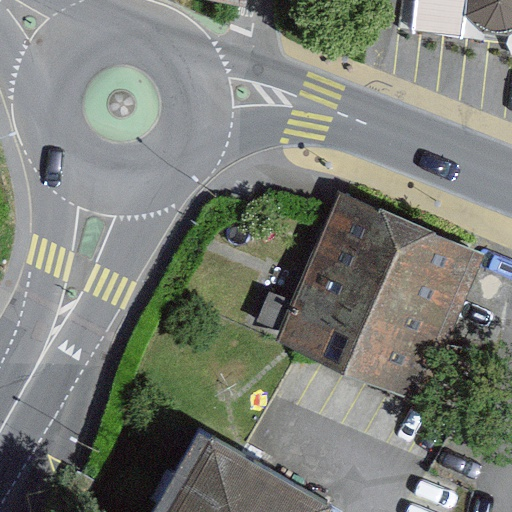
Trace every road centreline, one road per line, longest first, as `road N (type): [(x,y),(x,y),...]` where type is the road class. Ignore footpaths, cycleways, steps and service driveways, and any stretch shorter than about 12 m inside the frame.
road 1 (tertiary): [(98,174),(80,272),(0,436)]
road 2 (secondary): [(511,190),(310,112),(245,99)]
road 3 (secondary): [(193,104),(176,59),(134,34),(86,42),(67,57)]
road 4 (secondary): [(67,57),(48,100),(50,124),(60,146),(98,174)]
road 5 (secondary): [(98,174),(121,178),(164,163),(190,127),(193,104)]
